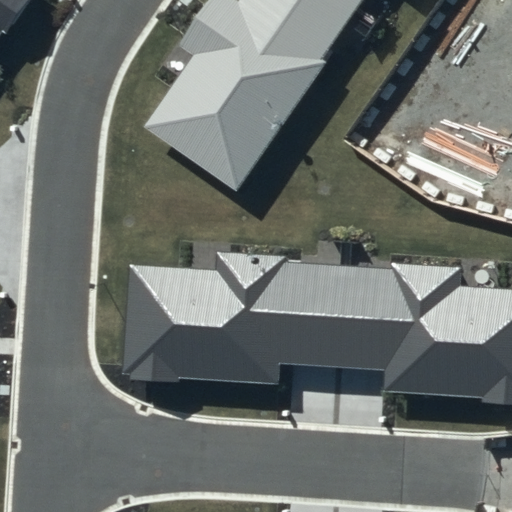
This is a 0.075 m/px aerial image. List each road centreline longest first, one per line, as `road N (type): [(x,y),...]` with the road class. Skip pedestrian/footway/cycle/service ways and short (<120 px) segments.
road 1 (residential): [(37,412),(511,434)]
road 2 (residential): [(37,412),(47,83),(90,0)]
